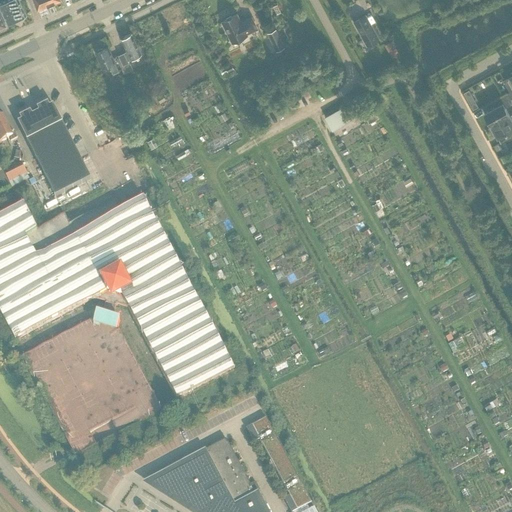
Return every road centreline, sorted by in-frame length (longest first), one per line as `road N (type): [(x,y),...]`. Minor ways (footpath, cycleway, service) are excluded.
road 1 (residential): [(511,49),(448,85),(511,200)]
road 2 (secondary): [(0,61),(129,0)]
